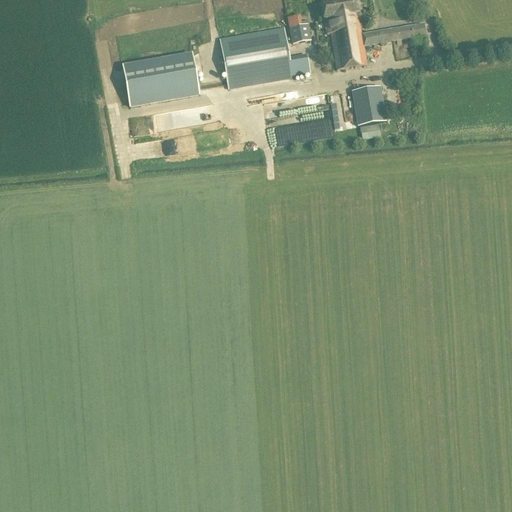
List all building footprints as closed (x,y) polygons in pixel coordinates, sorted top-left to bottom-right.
[(332,39),(361,34),(358,14),(359,14),(357,0),(321,6),(324,20),(326,20),(329,35),(331,35),(332,39)] [(114,18),(129,109),(199,96),(191,54),(211,50),(203,3),(114,18)] [(302,27),(299,16),(286,19),(292,46),(311,42),(307,26),(302,27)] [(425,37),(423,25),(361,35),(361,34),(332,39),(337,71),(366,66),(363,47),(380,44),(380,47),(385,47),(385,43),(425,37)] [(289,59),(283,29),(219,41),(228,92),(310,78),(306,56),(289,59)] [(367,87),(349,89),(351,118),(370,116),(367,87)] [(273,103),(276,115),(328,105),(325,93),(273,103)] [(218,109),(182,112),(184,128),(223,124),(222,116),(219,117),(218,109)] [(275,114),(265,114),(266,125),(276,124),(275,114)] [(137,135),(176,131),(175,116),(136,120),(137,135)] [(298,123),(283,126),(287,141),(301,138),(298,123)] [(187,139),(163,142),(145,145),(147,160),(165,157),(166,159),(199,154),(197,142),(188,144),(187,139)]
